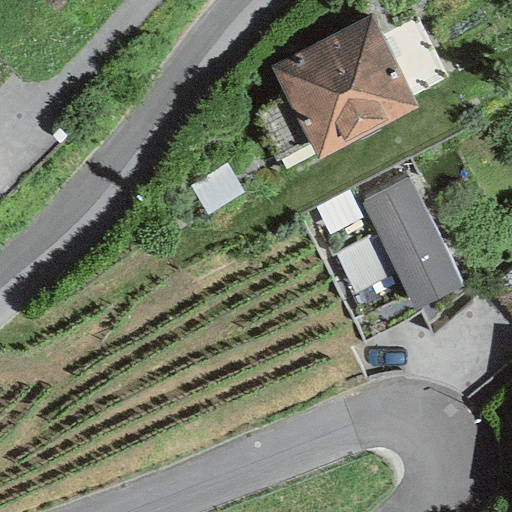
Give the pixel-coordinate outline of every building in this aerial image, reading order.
[(368,17),(268,67),(316,159),(417,107),(368,17)] [(206,216),(243,193),(226,164),(188,186),(206,216)] [(406,179),(359,203),(374,233),(395,273),(414,311),(463,285),(406,179)] [(347,191),(314,208),(328,235),(361,218),(347,191)] [(354,294),(395,273),(374,233),(333,255),(354,294)]
